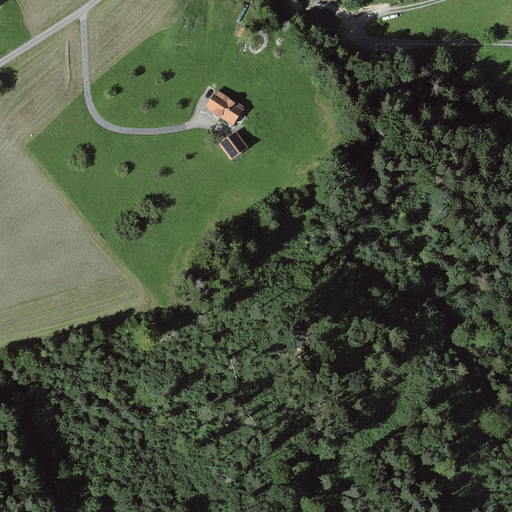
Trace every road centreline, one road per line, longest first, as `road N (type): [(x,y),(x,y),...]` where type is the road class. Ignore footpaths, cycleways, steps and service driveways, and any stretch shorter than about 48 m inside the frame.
road 1 (track): [(440,0),(371,17),(358,27),(357,42),(511,44)]
road 2 (track): [(82,11),(94,115),(129,131),(214,120)]
